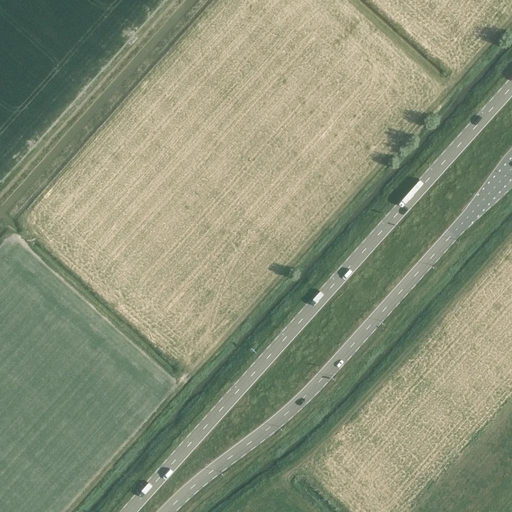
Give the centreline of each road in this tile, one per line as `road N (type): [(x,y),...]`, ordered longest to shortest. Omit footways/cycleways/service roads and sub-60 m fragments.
road 1 (secondary): [(511,86),(129,511)]
road 2 (secondary): [(164,511),(295,406),(511,166)]
